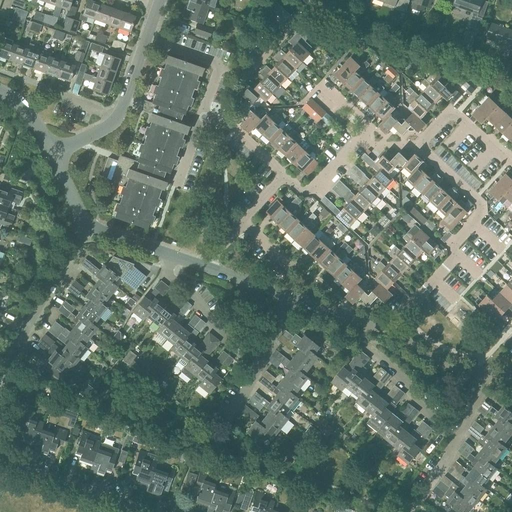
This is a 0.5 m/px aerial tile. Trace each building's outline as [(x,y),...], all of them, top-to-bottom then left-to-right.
[(12,0),(11,4),(24,9),(26,2),(24,1),(23,0),(12,0)] [(58,0),(56,6),(52,16),(58,18),(62,8),(68,11),(71,0),(58,0)] [(87,0),(82,14),(81,14),(79,20),(86,22),(87,18),(94,20),(99,4),(87,0)] [(187,0),(187,1),(207,8),(207,9),(214,11),(217,0),(187,0)] [(273,0),(271,0),(265,8),(269,12),(277,3),(273,0)] [(378,0),(396,6),(392,17),(399,19),(401,12),(401,11),(404,0),(378,0)] [(405,0),(404,0),(401,11),(401,12),(399,19),(398,22),(407,22),(408,11),(407,11),(410,2),(405,0)] [(416,0),(415,2),(413,1),(411,8),(423,13),(426,7),(429,8),(432,0),(416,0)] [(455,0),(454,6),(474,13),(469,27),(479,31),(483,19),(489,3),(483,1),(483,0),(455,0)] [(207,8),(187,1),(182,17),(202,24),(207,9),(207,8)] [(274,16),(282,7),(277,3),(269,12),(274,16)] [(105,24),(111,8),(99,4),(94,20),(105,24)] [(278,20),(286,11),(282,7),(274,16),(278,20)] [(13,14),(25,18),(27,12),(16,8),(13,14)] [(117,28),(123,13),(111,8),(105,24),(117,28)] [(290,15),(286,11),(278,20),(282,24),(290,15)] [(129,33),(135,17),(123,13),(117,28),(129,33)] [(13,14),(12,18),(11,20),(23,24),(25,18),(13,14)] [(72,20),(66,18),(62,30),(68,32),(68,30),(72,20)] [(72,20),(68,30),(68,32),(74,34),(78,22),(72,20)] [(495,46),(510,51),(508,57),(511,57),(511,30),(493,24),(488,39),(496,42),(495,46)] [(209,39),(212,31),(197,25),(194,33),(209,39)] [(289,42),(295,47),(291,51),(304,62),(312,54),(309,52),(313,48),(306,41),(307,40),(298,32),(289,42)] [(0,57),(10,61),(15,45),(16,42),(0,36),(0,47),(1,48),(0,51),(0,57)] [(79,51),(77,51),(74,60),(82,63),(89,42),(83,40),(79,51)] [(111,47),(123,51),(125,45),(113,40),(111,47)] [(100,53),(102,54),(104,47),(92,43),(89,49),(100,53)] [(28,50),(27,49),(22,65),(33,69),(41,48),(30,44),(28,50)] [(15,45),(10,61),(22,65),(27,49),(15,45)] [(54,52),(41,48),(33,69),(45,74),(51,58),(52,58),(54,52)] [(287,55),(282,50),(278,54),(297,70),(304,62),(291,51),(287,55)] [(115,72),(119,60),(102,54),(100,53),(96,65),(101,67),(115,72)] [(274,58),(280,63),(277,66),(290,78),(297,70),(278,54),(274,58)] [(360,57),(356,54),(344,67),(353,75),(361,67),(356,61),(360,57)] [(199,76),(202,77),(205,68),(166,55),(163,63),(166,64),(164,69),(161,68),(158,77),(161,78),(158,86),(155,85),(152,94),(155,95),(152,103),(147,101),(143,111),(151,114),(148,122),(151,123),(149,128),(147,127),(144,135),(146,136),(143,145),(140,144),(137,152),(140,153),(137,162),(119,155),(117,161),(108,158),(101,179),(122,187),(120,194),(122,195),(119,204),(117,203),(114,211),(116,212),(114,218),(148,230),(150,224),(152,225),(155,217),(153,216),(156,207),(158,208),(161,200),(159,199),(162,190),(164,191),(167,183),(163,181),(165,176),(169,178),(174,165),(176,165),(179,157),(177,156),(180,148),(182,149),(185,140),(182,139),(184,134),(187,135),(190,127),(180,123),(183,115),(185,116),(188,106),(191,107),(194,99),(191,98),(194,89),(197,90),(200,82),(197,81),(199,76)] [(63,62),(52,58),(51,58),(45,74),(57,78),(63,62)] [(69,82),(74,66),(63,62),(57,78),(69,82)] [(272,71),(267,66),(264,69),(282,86),(290,78),(277,66),(272,71)] [(97,78),(96,77),(95,78),(111,84),(115,72),(101,67),(97,78)] [(332,80),(335,83),(339,79),(345,84),(353,75),(344,67),(332,80)] [(361,67),(353,75),(345,84),(353,92),(365,79),(361,75),(365,70),(361,67)] [(448,83),(439,75),(442,71),(438,67),(426,80),(431,84),(439,92),(448,83)] [(260,74),(265,79),(262,83),(274,94),(282,86),(264,69),(260,74)] [(82,79),(94,83),(91,90),(107,96),(111,84),(95,78),(96,77),(83,73),(83,74),(78,72),(73,84),(79,86),(82,79)] [(369,83),(365,79),(353,92),(361,99),(377,81),(373,78),(369,83)] [(422,83),(427,88),(423,92),(436,104),(443,96),(439,92),(431,84),(426,80),(425,79),(422,83)] [(381,85),(377,81),(361,99),(369,106),(380,94),(385,88),(381,85)] [(249,85),(262,97),(267,102),(274,94),(262,83),(258,87),(252,82),(249,85)] [(448,83),(439,92),(443,96),(448,101),(449,100),(453,104),(462,95),(448,83)] [(249,85),(241,94),(248,100),(254,105),(255,105),(262,97),(249,85)] [(377,114),(393,96),(397,92),(393,88),(384,97),(382,95),(380,94),(369,106),(377,114)] [(420,96),(415,91),(411,95),(429,112),(436,104),(423,92),(420,96)] [(497,98),(493,94),(481,106),(491,115),(499,106),(494,102),(497,98)] [(408,108),(414,113),(421,120),(422,119),(429,112),(411,95),(407,99),(413,104),(408,108)] [(397,99),(393,96),(377,114),(384,120),(391,113),(396,108),(392,105),(397,99)] [(254,105),(248,100),(240,110),(249,118),(255,112),(256,111),(256,106),(255,105),(254,105)] [(508,105),(504,101),(499,106),(491,115),(487,119),(487,120),(490,122),(495,127),(507,114),(503,111),(508,105)] [(482,125),(487,120),(487,119),(491,115),(481,106),(470,119),(474,123),(477,120),(482,125)] [(322,120),(327,114),(321,108),(313,116),(320,122),(322,120)] [(245,122),(242,125),(251,133),(256,127),(263,120),(263,119),(255,112),(249,118),(245,122)] [(263,120),(256,127),(264,135),(281,117),(280,116),(276,113),(271,118),(267,114),(267,115),(263,119),(263,120)] [(280,116),(281,117),(264,135),(272,142),(284,129),(280,125),(285,120),(284,120),(287,116),(283,113),(280,116)] [(391,113),(384,120),(379,126),(387,134),(394,127),(394,126),(399,121),(391,113)] [(406,121),(412,126),(419,133),(427,124),(422,119),(421,120),(414,113),(407,120),(406,121)] [(327,114),(322,120),(329,127),(335,121),(327,114)] [(511,116),(511,118),(507,114),(495,127),(503,134),(511,123),(511,116)] [(394,126),(394,127),(404,136),(412,126),(406,121),(407,120),(405,119),(400,119),(399,121),(394,126)] [(511,123),(503,134),(511,141),(511,139),(511,123)] [(280,149),(296,131),(288,124),(284,129),(272,142),(280,149)] [(301,135),(296,131),(280,149),(288,157),(304,139),(303,139),(303,140),(299,137),(301,135)] [(296,164),(312,147),(308,143),(304,139),(288,157),(296,164)] [(320,164),(316,161),(319,158),(314,152),(316,150),(312,147),(296,164),(304,171),(309,176),(320,164)] [(390,175),(389,176),(376,164),(365,153),(361,158),(372,168),(374,167),(379,172),(375,176),(388,188),(395,180),(390,175)] [(391,163),(397,168),(398,169),(403,169),(404,168),(404,167),(409,162),(400,153),(392,162),(391,163)] [(404,167),(404,168),(412,174),(424,161),(416,154),(409,162),(404,167)] [(376,164),(389,176),(390,175),(397,168),(391,163),(392,162),(384,155),(376,164)] [(412,174),(406,180),(415,187),(427,174),(423,170),(428,165),(424,161),(412,174)] [(366,175),(355,164),(351,169),(380,196),(388,188),(375,176),(371,180),(366,175)] [(360,192),(373,204),(372,204),(376,207),(384,199),(380,196),(351,169),(347,173),(358,184),(359,183),(364,188),(360,192)] [(511,177),(511,172),(510,171),(499,183),(508,192),(511,187),(511,178),(511,177)] [(431,178),(427,174),(415,187),(423,195),(440,176),(436,173),(431,178)] [(443,180),(440,176),(423,195),(430,202),(442,189),(438,185),(443,180)] [(352,191),(340,180),(336,185),(366,211),(372,204),(373,204),(360,192),(356,196),(351,191),(352,191)] [(487,195),(492,199),(495,196),(500,201),(508,192),(499,183),(487,195)] [(344,199),(349,204),(345,208),(358,220),(366,211),(336,185),(332,189),(344,199)] [(446,192),(442,189),(430,202),(438,209),(455,191),(451,187),(446,192)] [(511,187),(508,192),(500,201),(503,204),(508,199),(511,202),(511,187)] [(6,193),(0,190),(0,204),(8,208),(10,202),(19,205),(23,193),(22,193),(8,188),(6,193)] [(455,191),(438,209),(446,216),(450,212),(458,203),(454,199),(459,194),(455,191)] [(326,196),(322,201),(333,211),(351,228),(358,220),(345,208),(342,212),(337,207),(326,196)] [(267,213),(272,218),(280,225),(297,207),(302,201),(297,197),(287,208),(279,200),(267,213)] [(471,209),(462,200),(459,204),(458,203),(450,212),(460,221),(471,209)] [(297,207),(280,225),(288,233),(300,220),(296,216),(301,211),(302,201),(297,207)] [(0,225),(9,229),(9,228),(10,228),(15,216),(6,213),(8,208),(0,204),(0,225)] [(304,223),(300,220),(288,233),(296,240),(313,222),(319,215),(315,211),(309,218),(304,223)] [(441,221),(447,226),(444,229),(448,233),(449,234),(450,232),(460,221),(450,212),(446,216),(441,221)] [(379,223),(384,228),(390,221),(385,216),(379,223)] [(313,222),(296,240),(304,247),(316,234),(312,231),(316,225),(313,222)] [(341,223),(337,227),(344,234),(348,230),(341,223)] [(382,231),(376,225),(370,231),(376,237),(382,231)] [(418,226),(415,225),(407,234),(421,247),(430,238),(418,226)] [(386,231),(392,236),(397,231),(391,226),(386,231)] [(448,233),(441,240),(445,243),(448,240),(453,235),(450,232),(449,234),(448,233)] [(320,238),(316,234),(304,247),(312,254),(328,236),(324,233),(320,238)] [(383,234),(379,238),(384,243),(388,239),(383,234)] [(403,238),(408,243),(404,247),(417,258),(424,251),(421,247),(407,234),(403,238)] [(328,236),(312,254),(320,262),(332,249),(336,244),(333,240),(328,236)] [(421,247),(424,251),(435,260),(444,250),(430,238),(421,247)] [(332,249),(320,262),(328,269),(344,252),(346,249),(349,246),(345,242),(343,245),(336,253),(332,249)] [(348,255),(353,250),(350,246),(348,248),(346,249),(344,252),(348,255)] [(401,251),(396,246),(392,250),(410,266),(417,258),(404,247),(401,251)] [(389,254),(394,258),(390,263),(402,274),(410,266),(392,250),(389,254)] [(344,252),(328,269),(336,276),(347,264),(343,260),(348,255),(344,252)] [(114,283),(119,278),(135,291),(146,277),(133,267),(134,265),(113,257),(105,266),(104,265),(99,271),(98,270),(98,269),(97,268),(86,259),(82,265),(100,279),(105,283),(108,280),(114,284),(114,283)] [(347,264),(336,276),(344,284),(360,266),(356,263),(355,264),(351,260),(347,264)] [(497,261),(490,269),(496,274),(503,267),(497,261)] [(386,267),(381,262),(378,266),(395,282),(402,274),(390,263),(386,267)] [(359,274),(363,270),(360,266),(344,284),(351,290),(358,284),(363,278),(359,274)] [(375,279),(380,283),(388,290),(395,282),(378,266),(374,269),(380,274),(375,279)] [(109,298),(118,287),(114,284),(108,280),(105,283),(100,279),(94,286),(109,298)] [(75,281),(74,282),(72,285),(81,293),(84,288),(75,281)] [(154,290),(151,294),(155,297),(158,293),(164,287),(165,286),(160,282),(154,290)] [(373,291),(378,296),(385,303),(393,294),(388,290),(380,283),(373,290),(373,291)] [(358,284),(351,290),(346,296),(355,304),(361,297),(366,291),(365,291),(358,284)] [(72,285),(68,290),(77,297),(81,293),(72,285)] [(511,288),(508,285),(501,293),(511,303),(511,288)] [(90,299),(96,304),(98,300),(104,304),(109,298),(94,286),(86,297),(90,300),(90,299)] [(158,293),(159,294),(158,295),(162,299),(170,289),(165,286),(158,293)] [(366,291),(361,297),(370,305),(378,296),(373,291),(373,290),(372,289),(367,289),(365,291),(366,291)] [(496,304),(505,313),(510,308),(511,310),(511,303),(501,293),(494,300),(493,301),(496,304)] [(483,301),(480,298),(476,302),(488,313),(496,304),(493,301),(494,300),(488,295),(483,301)] [(144,298),(131,313),(143,322),(146,318),(150,312),(146,310),(151,304),(150,303),(144,298)] [(90,300),(85,306),(100,318),(105,323),(112,313),(107,309),(108,308),(104,304),(98,300),(96,304),(90,299),(90,300)] [(182,299),(175,307),(180,310),(186,303),(182,299)] [(150,312),(146,318),(152,323),(164,308),(153,300),(150,303),(151,304),(146,310),(150,312)] [(73,308),(65,301),(62,306),(70,312),(73,308)] [(186,303),(180,310),(177,314),(182,317),(191,307),(186,303)] [(505,313),(496,304),(488,313),(501,325),(504,320),(501,317),(505,313)] [(66,316),(77,324),(75,327),(90,339),(98,328),(94,325),(94,326),(88,321),(86,324),(80,320),(79,320),(76,317),(70,312),(62,306),(58,310),(66,317),(66,316)] [(80,320),(86,324),(88,321),(94,326),(94,325),(100,318),(85,306),(77,316),(76,317),(79,320),(80,320)] [(152,323),(159,328),(159,329),(164,323),(167,326),(171,321),(172,321),(175,317),(164,308),(152,323)] [(166,341),(173,347),(174,347),(178,342),(181,344),(185,338),(185,339),(200,321),(195,316),(183,330),(178,326),(166,341)] [(159,329),(159,328),(156,333),(166,341),(178,326),(172,321),(171,321),(167,326),(164,323),(159,329)] [(192,344),(190,342),(191,341),(191,340),(192,339),(192,338),(193,337),(194,336),(195,336),(196,336),(205,325),(200,321),(185,339),(185,338),(181,344),(178,342),(174,347),(173,347),(170,351),(180,359),(192,344)] [(88,349),(89,349),(94,343),(90,339),(75,327),(70,333),(56,322),(52,327),(70,341),(76,345),(78,342),(84,346),(88,349)] [(52,327),(48,331),(66,346),(65,348),(79,359),(88,349),(84,346),(78,342),(76,345),(70,341),(52,327)] [(304,337),(302,339),(295,334),(293,337),(286,331),(281,335),(295,346),(299,350),(305,355),(307,351),(313,356),(313,355),(318,348),(304,337)] [(180,359),(178,362),(184,368),(187,364),(187,365),(192,359),(195,362),(199,356),(200,357),(214,339),(209,334),(201,343),(203,344),(199,349),(192,344),(180,359)] [(62,362),(67,367),(71,370),(79,359),(65,348),(63,350),(55,344),(56,343),(46,335),(45,336),(42,340),(55,351),(59,354),(59,355),(65,359),(62,362)] [(295,346),(281,335),(278,340),(291,351),(295,346)] [(187,364),(184,368),(180,372),(191,380),(194,377),(206,362),(204,360),(211,351),(211,352),(219,342),(214,339),(200,357),(199,356),(195,362),(192,359),(187,365),(187,364)] [(55,351),(42,340),(37,345),(51,356),(46,362),(48,363),(43,368),(63,384),(73,372),(71,370),(67,367),(62,362),(65,359),(59,355),(59,354),(55,351)] [(308,369),(294,357),(290,361),(276,350),(271,356),(281,364),(289,371),(295,375),(298,372),(302,376),(303,376),(304,375),(308,369)] [(299,350),(299,351),(294,357),(308,369),(317,359),(313,355),(313,356),(307,351),(305,355),(299,350)] [(343,368),(332,382),(343,391),(347,387),(346,387),(350,381),(347,379),(350,375),(351,374),(352,373),(351,372),(363,357),(364,356),(366,354),(361,350),(360,352),(351,362),(349,365),(346,368),(344,367),(343,368)] [(206,362),(194,377),(201,383),(202,383),(206,378),(209,380),(213,374),(214,375),(217,371),(221,366),(222,364),(228,357),(223,352),(215,362),(218,364),(214,368),(206,362)] [(350,381),(346,387),(347,387),(353,392),(365,377),(359,373),(369,360),(371,358),(366,354),(364,356),(363,357),(351,372),(352,373),(351,374),(350,375),(347,379),(350,381)] [(277,368),(281,364),(271,356),(268,361),(277,368)] [(227,368),(233,361),(228,357),(222,364),(227,368)] [(379,381),(387,372),(381,368),(374,377),(379,381)] [(261,378),(270,385),(272,384),(276,379),(266,371),(261,377),(261,378)] [(289,371),(284,378),(298,390),(307,379),(303,376),(302,376),(298,372),(295,375),(289,371)] [(392,376),(387,372),(379,381),(375,386),(380,390),(392,376)] [(202,383),(201,383),(198,387),(209,395),(221,380),(214,375),(213,374),(209,380),(206,378),(202,383)] [(279,392),(275,389),(270,385),(261,378),(261,377),(258,381),(272,392),(276,395),(274,398),(289,411),(297,400),(293,396),(293,397),(287,393),(285,396),(279,391),(279,392)] [(365,377),(353,392),(360,397),(360,398),(364,392),(367,395),(372,389),(372,390),(375,386),(365,377)] [(272,384),(270,385),(275,389),(279,392),(279,391),(285,396),(287,393),(293,397),(293,396),(298,390),(284,378),(276,387),(272,384)] [(79,393),(86,398),(93,389),(87,384),(79,393)] [(395,385),(388,395),(393,399),(400,390),(400,389),(395,385)] [(360,397),(356,402),(367,410),(379,395),(372,390),(372,389),(367,395),(364,392),(360,398),(360,397)] [(392,400),(391,401),(396,405),(406,394),(400,390),(393,399),(392,400)] [(274,398),(270,403),(255,392),(251,398),(252,398),(259,404),(261,405),(263,407),(269,413),(270,412),(275,416),(278,413),(283,418),(283,417),(289,411),(274,398)] [(379,395),(367,410),(374,416),(379,411),(382,413),(386,407),(389,403),(384,399),(379,395)] [(259,404),(252,398),(251,398),(248,401),(260,411),(263,407),(261,405),(259,404)] [(373,416),(367,423),(378,432),(392,415),(392,414),(393,413),(391,411),(396,405),(391,401),(389,403),(386,407),(382,413),(379,411),(374,416),(373,416)] [(511,412),(504,406),(499,412),(485,401),(481,406),(489,412),(499,420),(504,424),(507,421),(511,425),(511,412)] [(402,413),(407,417),(415,408),(409,404),(402,413)] [(279,431),(264,419),(262,421),(258,418),(259,416),(245,405),(241,410),(255,422),(259,426),(258,426),(264,431),(261,434),(267,438),(266,438),(270,442),(271,441),(279,431)] [(485,416),(489,412),(481,406),(478,410),(485,416)] [(420,412),(415,408),(407,417),(405,420),(410,424),(420,412)] [(67,426),(74,428),(79,414),(64,409),(61,416),(70,419),(67,426)] [(270,412),(269,413),(264,419),(279,431),(287,420),(283,417),(283,418),(278,413),(275,416),(270,412)] [(35,447),(35,448),(41,430),(42,430),(45,420),(44,419),(42,425),(30,421),(32,415),(26,413),(21,427),(27,429),(22,443),(35,447)] [(392,415),(378,432),(384,437),(385,437),(387,433),(388,434),(392,428),(396,431),(400,425),(400,426),(403,421),(399,418),(393,413),(392,414),(392,415)] [(504,424),(499,420),(493,427),(508,439),(511,434),(511,425),(507,421),(504,424)] [(475,421),(471,427),(480,434),(485,428),(475,421)] [(259,426),(255,422),(246,433),(261,445),(261,444),(266,438),(267,438),(261,434),(264,431),(258,426),(259,426)] [(422,422),(416,431),(421,435),(429,426),(423,422),(422,422)] [(384,437),(395,446),(407,431),(400,426),(400,425),(396,431),(392,428),(388,434),(387,433),(385,437),(384,437)] [(429,426),(421,435),(426,439),(434,430),(429,426)] [(489,441),(484,438),(480,434),(471,427),(468,430),(480,440),(479,441),(484,446),(483,448),(498,460),(507,449),(503,446),(502,446),(497,442),(494,445),(489,441)] [(489,441),(494,445),(497,442),(502,446),(503,446),(508,439),(493,427),(484,438),(489,441)] [(407,431),(395,446),(401,451),(402,451),(402,452),(407,447),(409,449),(414,443),(418,439),(421,435),(416,431),(414,429),(411,434),(407,431)] [(35,447),(33,452),(46,457),(49,451),(54,453),(58,443),(64,445),(67,434),(55,430),(54,434),(42,430),(41,430),(35,448),(35,447)] [(91,467),(92,467),(98,450),(100,445),(102,440),(101,439),(99,445),(87,441),(89,435),(83,433),(78,446),(75,454),(81,456),(79,463),(91,467)] [(334,437),(331,441),(336,446),(340,441),(334,437)] [(466,442),(461,447),(470,455),(475,449),(466,442)] [(401,451),(398,455),(409,464),(421,449),(414,443),(409,449),(407,447),(402,452),(402,451),(401,451)] [(92,467),(91,467),(90,472),(103,477),(106,471),(112,473),(119,451),(100,445),(98,450),(92,467)] [(475,458),(470,455),(461,447),(458,451),(473,463),(472,464),(475,467),(473,468),(489,481),(497,470),(493,466),(492,467),(487,462),(484,465),(479,461),(479,462),(475,458)] [(479,461),(484,465),(487,462),(492,467),(493,466),(498,460),(483,448),(475,458),(479,462),(479,461)] [(122,450),(118,461),(124,464),(128,452),(122,450)] [(148,487),(149,487),(155,469),(159,459),(158,459),(156,465),(144,460),(146,454),(139,452),(135,466),(132,474),(138,476),(135,482),(148,487)] [(465,470),(456,462),(451,468),(460,476),(461,475),(465,470)] [(457,480),(466,487),(464,489),(479,501),(487,490),(483,487),(478,483),(475,487),(470,482),(469,483),(465,479),(461,475),(460,476),(451,468),(447,472),(457,480)] [(470,482),(475,487),(478,483),(483,487),(489,481),(473,468),(465,479),(469,483),(470,482)] [(167,474),(155,469),(149,487),(148,487),(146,492),(160,497),(165,482),(170,484),(175,471),(169,469),(167,474)] [(208,507),(209,508),(215,490),(219,480),(218,480),(216,485),(204,481),(206,476),(200,473),(195,487),(200,489),(195,503),(208,507)] [(466,508),(466,509),(470,511),(479,501),(464,489),(462,491),(444,477),(440,481),(454,492),(458,496),(464,501),(461,504),(466,508)] [(446,503),(455,511),(454,511),(469,511),(470,511),(466,509),(466,508),(461,504),(464,501),(458,496),(454,492),(440,481),(432,492),(441,499),(445,495),(449,498),(446,503)] [(208,507),(206,511),(222,511),(223,511),(224,511),(228,511),(236,492),(229,489),(227,495),(215,490),(209,508),(208,507)] [(261,501),(263,495),(256,493),(249,511),(270,511),(271,510),(275,499),(272,505),(261,501)]
